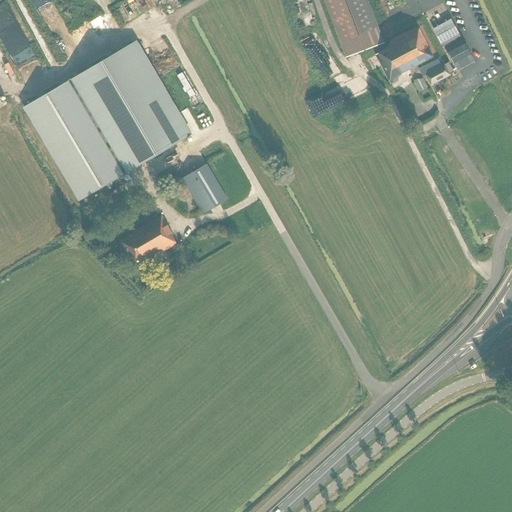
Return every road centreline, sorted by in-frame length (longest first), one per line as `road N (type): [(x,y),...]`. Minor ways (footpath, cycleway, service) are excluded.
road 1 (unclassified): [(491,286),(450,338),(261,511)]
road 2 (unclassified): [(307,511),(427,404),(454,386),(511,371)]
road 3 (primary): [(281,511),(436,371)]
road 4 (unknown): [(408,139),(488,62),(487,40),(465,0)]
road 5 (primary): [(511,277),(436,371)]
